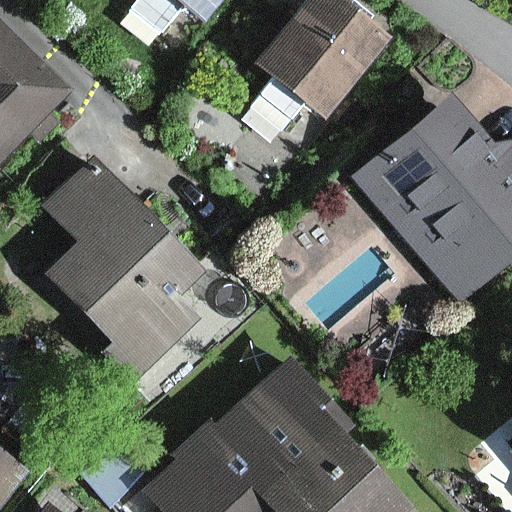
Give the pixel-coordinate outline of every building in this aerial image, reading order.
[(217,0),(133,0),(128,7),(160,32),(179,7),(199,23),(217,0)] [(385,39),(335,0),(299,0),(249,64),(269,80),(248,107),(279,131),(300,104),(320,121),(385,39)] [(0,155),(66,92),(0,23),(0,155)] [(443,93),(347,179),(459,304),(511,256),(511,144),(509,142),(487,142),(443,93)] [(201,273),(88,156),(37,206),(71,241),(39,272),(110,345),(100,354),(129,385),(197,319),(176,297),(201,273)] [(352,430),(284,356),(137,491),(156,511),(262,511),(263,511),(344,438),(352,430)] [(344,438),(263,511),(403,511),(408,508),(344,438)] [(0,501),(23,472),(0,454),(0,501)]
